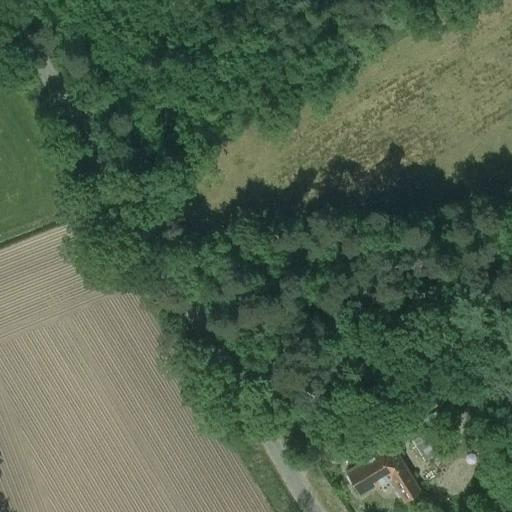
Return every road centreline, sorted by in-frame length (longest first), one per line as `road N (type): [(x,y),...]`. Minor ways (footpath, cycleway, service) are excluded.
road 1 (tertiary): [(313,511),(6,0)]
road 2 (track): [(160,257),(511,244)]
